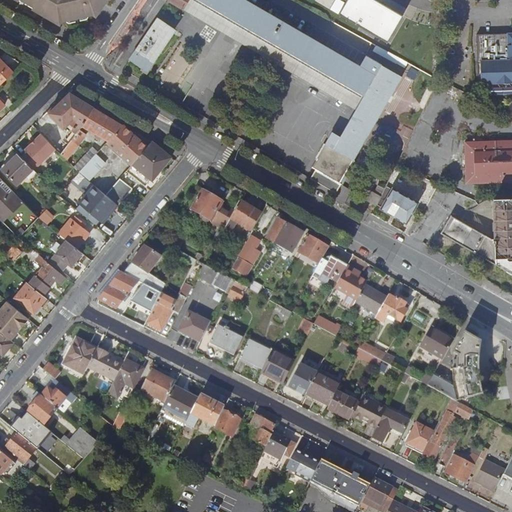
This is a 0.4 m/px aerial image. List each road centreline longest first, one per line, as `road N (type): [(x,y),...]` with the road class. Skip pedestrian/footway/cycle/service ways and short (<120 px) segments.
road 1 (residential): [(482,511),(73,304)]
road 2 (secondary): [(204,145),(469,297)]
road 3 (residential): [(73,304),(204,145)]
road 4 (secondary): [(82,74),(204,145)]
